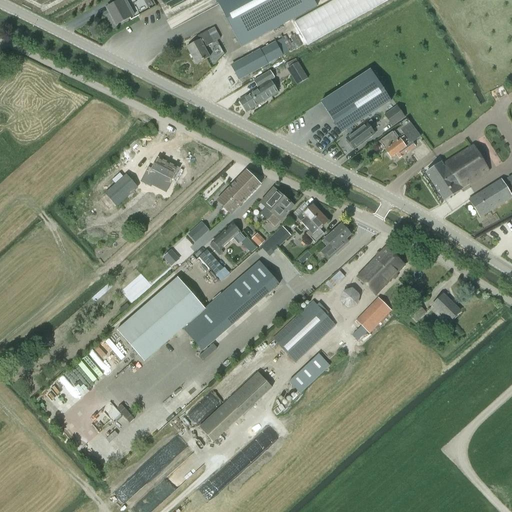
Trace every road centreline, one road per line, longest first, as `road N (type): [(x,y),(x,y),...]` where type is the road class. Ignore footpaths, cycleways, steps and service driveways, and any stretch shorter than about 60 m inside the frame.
road 1 (tertiary): [(388,198),(0,8)]
road 2 (unclassified): [(376,222),(0,40)]
road 3 (unclassified): [(511,299),(376,222)]
road 4 (unknown): [(376,222),(258,323)]
road 5 (tertiary): [(511,271),(388,198)]
